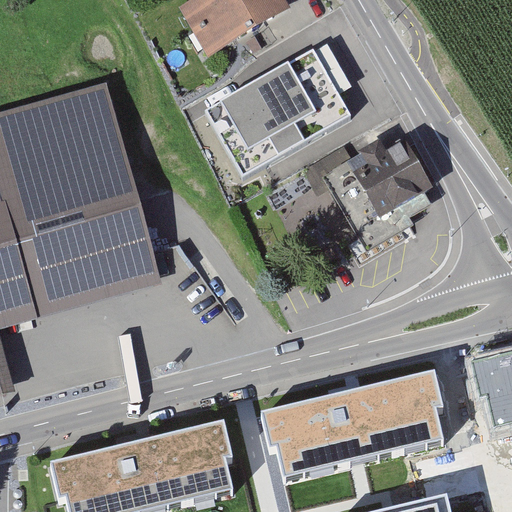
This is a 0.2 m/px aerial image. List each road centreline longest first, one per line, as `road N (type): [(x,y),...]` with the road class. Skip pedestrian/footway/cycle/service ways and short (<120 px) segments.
road 1 (tertiary): [(0,435),(511,300)]
road 2 (tertiary): [(359,0),(511,266)]
